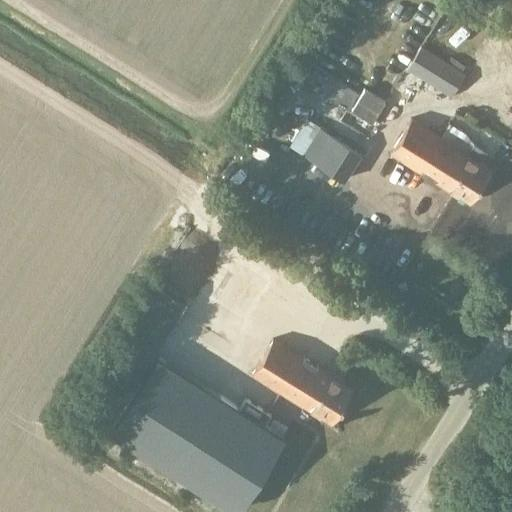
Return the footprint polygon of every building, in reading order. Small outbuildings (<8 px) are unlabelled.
[(450,95),(464,72),(419,45),(409,61),(405,68),(450,95)] [(448,122),(439,135),(410,117),(389,151),(469,200),(490,166),(480,160),(486,150),(473,142),(468,149),(460,145),(459,146),(458,145),(466,133),(448,122)] [(344,179),(361,151),(318,125),(301,153),(344,179)] [(258,309),(177,255),(162,278),(199,303),(193,312),(204,320),(216,302),(248,324),(258,309)] [(98,366),(130,386),(174,317),(142,297),(98,366)] [(272,338),(250,371),(330,422),(352,388),(316,365),(317,364),(303,356),(302,357),(272,338)] [(238,406),(157,355),(108,431),(233,510),(282,434),(264,423),(270,413),(244,397),(238,406)]
